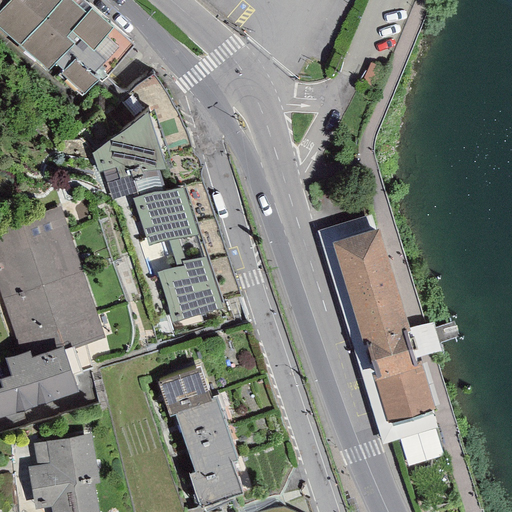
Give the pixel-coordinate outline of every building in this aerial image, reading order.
[(83,86),(97,70),(102,74),(122,49),(127,43),(133,36),(93,0),(91,0),(88,5),(81,0),(0,0),(0,21),(47,63),(55,54),(64,63),(61,67),(83,86)] [(160,102),(84,127),(152,327),(246,295),(179,95),(160,102)] [(0,268),(29,351),(95,329),(54,213),(0,231),(0,268)] [(393,418),(429,407),(374,228),(338,239),(393,418)] [(121,253),(129,251),(124,234),(116,235),(121,253)] [(0,406),(73,383),(61,348),(13,364),(16,373),(5,376),(7,383),(0,384),(0,406)] [(210,395),(200,363),(158,377),(170,411),(176,409),(196,468),(191,469),(202,502),(242,488),(232,457),(237,455),(216,393),(210,395)] [(92,511),(88,477),(91,477),(86,438),(50,443),(53,462),(34,465),(41,499),(56,496),(58,511),(92,511)] [(184,511),(203,511),(203,509),(201,503),(183,509),(184,511)]
